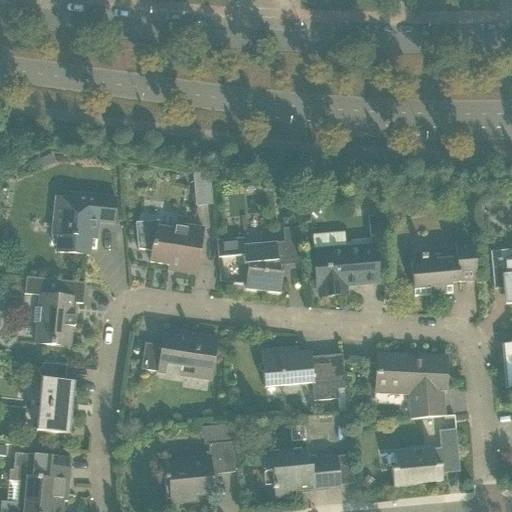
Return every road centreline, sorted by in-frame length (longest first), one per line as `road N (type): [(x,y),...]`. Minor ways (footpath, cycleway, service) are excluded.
road 1 (residential): [(105,511),(113,317),(142,300),(467,335),(487,507)]
road 2 (secondary): [(0,71),(267,106),(511,116)]
road 3 (secondary): [(511,39),(264,42)]
road 4 (secondary): [(264,42),(31,19)]
